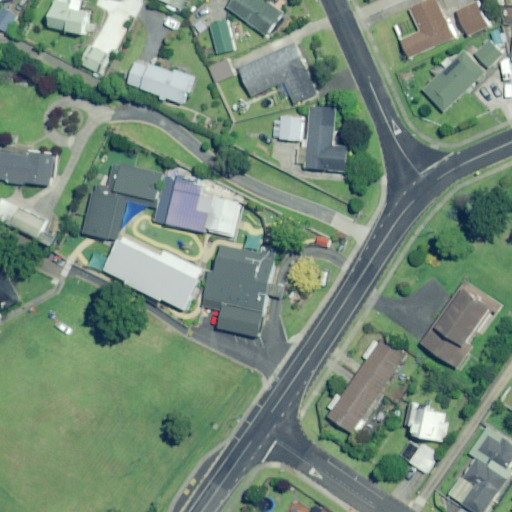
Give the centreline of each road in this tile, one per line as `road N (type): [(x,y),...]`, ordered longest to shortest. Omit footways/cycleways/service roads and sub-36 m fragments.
road 1 (tertiary): [(428,184),(263,427)]
road 2 (residential): [(333,0),(393,138),(428,184)]
road 3 (residential): [(263,427),(384,511)]
